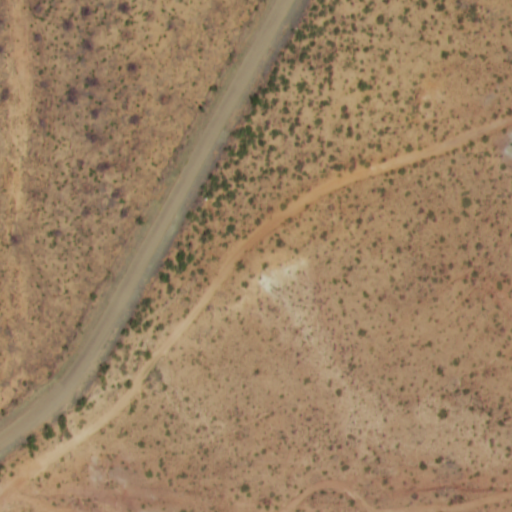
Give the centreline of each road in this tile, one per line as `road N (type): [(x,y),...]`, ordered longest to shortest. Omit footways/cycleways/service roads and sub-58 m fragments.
road 1 (track): [(0,439),(93,353),(390,170),(511,120)]
road 2 (residential): [(93,353),(295,0)]
